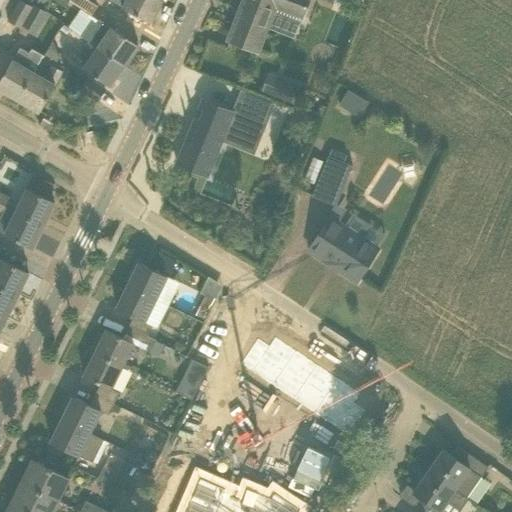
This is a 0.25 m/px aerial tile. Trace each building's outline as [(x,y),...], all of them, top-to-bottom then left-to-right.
[(3,0),(1,4),(11,10),(17,0),(31,0),(34,2),(35,0),(3,0)] [(33,6),(21,0),(18,0),(7,21),(21,28),(22,26),(33,6)] [(68,0),(68,1),(93,15),(99,6),(97,5),(88,0),(68,0)] [(107,0),(108,0),(123,8),(151,22),(162,1),(161,0),(107,0)] [(257,51),(274,7),(304,19),(311,0),(245,0),(229,40),(257,51)] [(48,12),(34,5),(33,6),(22,26),(36,33),(48,12)] [(81,36),(98,46),(97,48),(124,66),(138,45),(99,19),(96,23),(92,20),(81,36)] [(70,29),(64,25),(61,29),(67,34),(70,29)] [(57,61),(60,56),(53,40),(44,54),(57,61)] [(31,48),(29,52),(20,46),(12,59),(0,80),(0,89),(18,100),(34,72),(44,54),(31,48)] [(83,68),(110,86),(124,66),(97,48),(90,58),(77,50),(71,59),(84,68),(83,68)] [(18,100),(40,112),(56,85),(55,84),(63,71),(53,65),(45,79),(34,72),(18,100)] [(98,99),(105,89),(88,77),(81,87),(98,99)] [(293,104),(300,84),(289,80),(282,100),(293,104)] [(349,110),(358,95),(348,89),(339,104),(349,110)] [(177,163),(207,175),(222,140),(227,127),(259,140),(264,126),(232,113),(233,112),(203,100),(200,108),(203,109),(199,120),(195,118),(177,163)] [(353,165),(344,162),(329,156),(328,155),(321,174),(345,184),(353,165)] [(47,198),(54,184),(39,177),(32,191),(47,198)] [(32,191),(27,189),(16,211),(43,225),(55,202),(47,198),(32,191)] [(0,202),(6,205),(10,196),(0,191),(0,202)] [(5,234),(32,247),(43,225),(16,211),(5,234)] [(375,248),(326,217),(305,250),(323,262),(325,259),(335,266),(333,268),(353,282),(375,248)] [(170,273),(176,260),(161,252),(154,266),(170,273)] [(1,259),(0,261),(0,285),(18,295),(29,272),(1,259)] [(156,299),(167,276),(139,263),(128,285),(156,299)] [(0,313),(6,317),(18,295),(0,285),(0,313)] [(128,285),(117,308),(134,316),(128,327),(147,336),(153,325),(145,321),(156,299),(128,285)] [(205,319),(214,300),(204,295),(195,313),(205,319)] [(123,338),(106,329),(95,352),(123,366),(134,343),(142,347),(150,351),(156,340),(147,336),(128,327),(123,338)] [(258,337),(240,364),(273,386),(297,351),(275,336),(269,345),(258,337)] [(273,386),(294,400),(318,365),(297,351),(273,386)] [(95,352),(84,375),(101,383),(95,394),(114,404),(114,403),(119,392),(111,388),(123,366),(95,352)] [(294,400),(315,414),(339,379),(318,365),(294,400)] [(198,388),(182,379),(176,391),(192,400),(198,388)] [(360,393),(339,379),(315,414),(348,436),(366,410),(354,402),(360,393)] [(90,405),(73,396),(62,419),(90,433),(90,432),(101,411),(108,414),(111,409),(118,413),(122,406),(114,403),(114,404),(95,394),(90,405)] [(255,412),(245,405),(241,412),(250,419),(255,412)] [(255,412),(250,419),(260,425),(265,419),(255,412)] [(62,419),(51,442),(78,456),(79,455),(93,462),(104,439),(90,432),(90,433),(62,419)] [(292,447),(297,440),(287,433),(282,440),(292,447)] [(297,440),(292,447),(302,454),(307,447),(297,440)] [(488,466),(458,445),(451,455),(443,449),(428,470),(467,497),(481,476),(481,477),(488,466)] [(99,476),(120,489),(134,466),(123,459),(117,471),(104,465),(99,476)] [(69,478),(33,460),(22,482),(58,500),(69,478)] [(164,461),(156,479),(179,489),(187,470),(164,461)] [(422,511),(459,511),(469,499),(467,497),(428,470),(413,492),(425,500),(418,509),(422,511)] [(296,511),(299,509),(275,492),(271,498),(245,487),(242,499),(238,498),(225,492),(226,489),(200,478),(184,511),(296,511)] [(26,511),(52,511),(58,500),(22,482),(11,504),(26,511)] [(83,511),(109,511),(85,500),(81,510),(83,511)]
